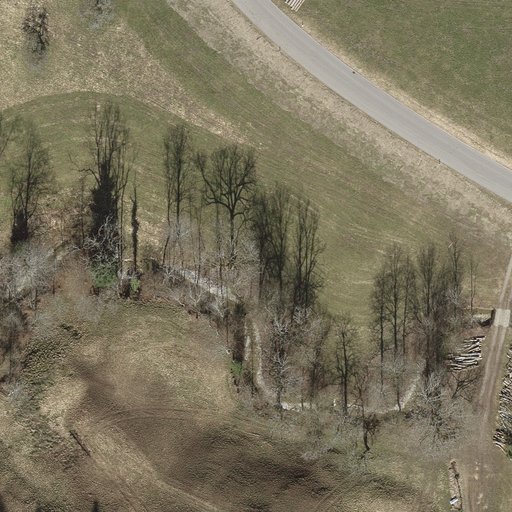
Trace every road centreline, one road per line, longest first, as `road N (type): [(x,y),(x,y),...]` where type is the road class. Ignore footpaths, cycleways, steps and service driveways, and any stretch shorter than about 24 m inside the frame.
road 1 (tertiary): [(250,0),(294,44),(511,189)]
road 2 (track): [(511,271),(470,460),(475,511)]
